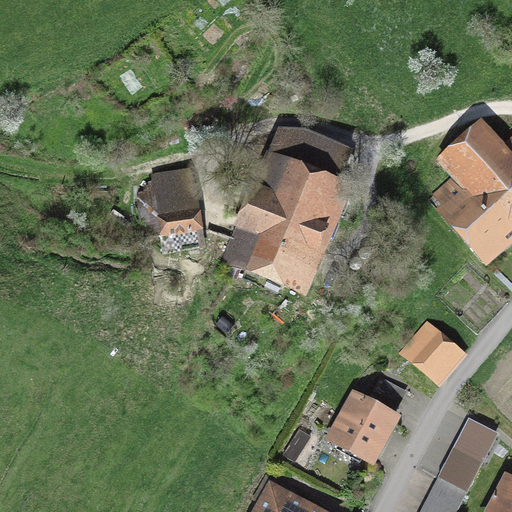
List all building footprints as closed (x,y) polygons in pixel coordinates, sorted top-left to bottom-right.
[(453,178),(433,196),(482,250),(511,223),(511,145),(503,153),(480,127),(440,163),(453,178)] [(227,254),(296,283),(350,154),(303,134),(280,132),(270,156),(268,155),(227,254)] [(184,172),(160,177),(169,235),(161,237),(163,253),(200,248),(198,232),(192,232),(184,172)] [(416,359),(432,372),(448,353),(433,340),(416,359)] [(392,419),(357,399),(335,439),(370,458),(392,419)] [(474,430),(458,462),(489,477),(504,445),(474,430)] [(421,511),(455,511),(465,493),(439,479),(421,511)] [(511,511),(511,482),(507,480),(489,511),(511,511)] [(313,511),(271,489),(258,511),(313,511)]
